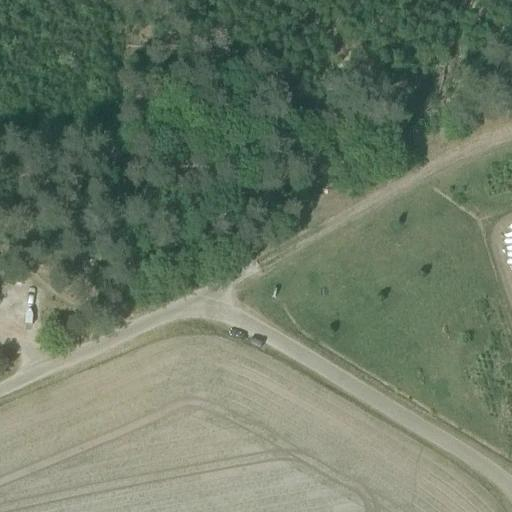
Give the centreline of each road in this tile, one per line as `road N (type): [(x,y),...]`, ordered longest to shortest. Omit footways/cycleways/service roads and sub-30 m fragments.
road 1 (unclassified): [(511,491),(201,299),(167,307),(0,391)]
road 2 (track): [(201,299),(472,133),(511,123)]
